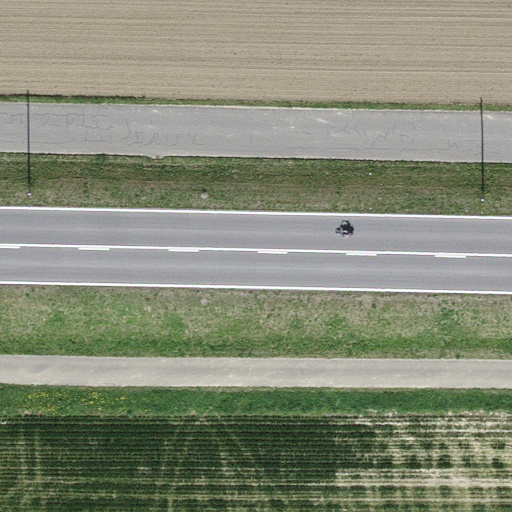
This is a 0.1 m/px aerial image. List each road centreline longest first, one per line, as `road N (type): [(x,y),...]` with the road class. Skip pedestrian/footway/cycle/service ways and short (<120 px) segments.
road 1 (primary): [(0,245),(511,255)]
road 2 (unclassified): [(511,133),(0,129)]
